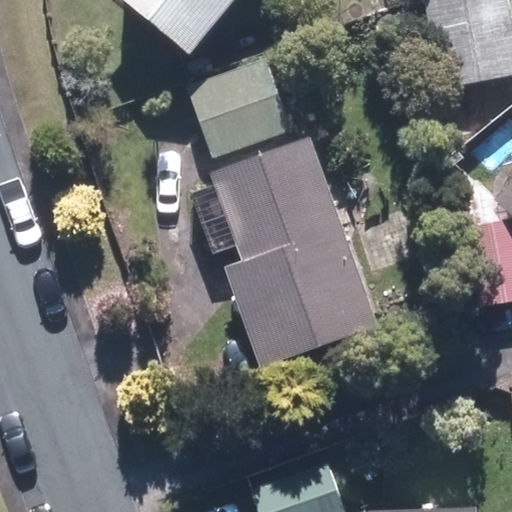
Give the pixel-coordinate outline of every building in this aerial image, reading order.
[(119,0),(182,51),(224,0),(119,0)] [(419,0),(438,88),(511,72),(511,37),(504,0),(419,0)] [(183,86),(209,158),(288,128),(262,56),(183,86)] [(220,266),(257,364),(372,322),(302,133),(205,169),(212,189),(190,197),(211,252),(232,244),(238,259),(220,266)] [(511,174),(491,198),(511,216),(511,174)] [(511,220),(464,227),(475,304),(511,300),(511,220)] [(249,490),(257,511),(346,511),(327,461),(249,490)]
